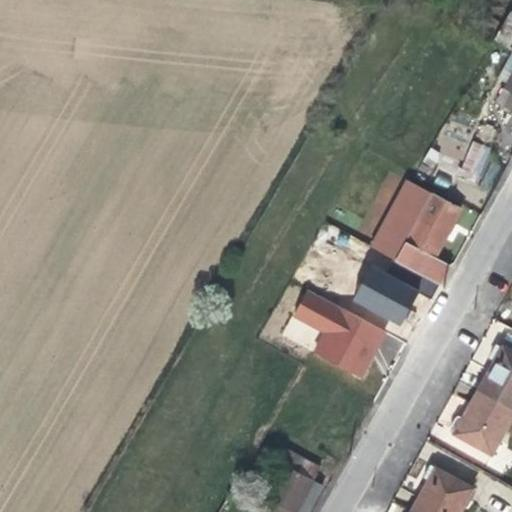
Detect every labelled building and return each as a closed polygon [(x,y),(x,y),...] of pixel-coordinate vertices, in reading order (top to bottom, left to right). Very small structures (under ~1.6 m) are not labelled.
[(495,38),(509,46),(511,40),(511,12),(510,11),(495,38)] [(503,105),(511,110),(511,73),(503,90),(510,93),(503,105)] [(458,174),(477,182),(491,148),(473,140),(458,174)] [(370,247),(396,260),(405,243),(431,194),(406,180),(370,247)] [(431,194),(405,243),(434,258),(446,235),(460,209),(431,194)] [(434,258),(405,243),(396,260),(440,284),(449,267),(434,258)] [(355,301),(400,324),(409,306),(417,291),(371,268),(355,301)] [(307,290),(294,315),(326,332),(314,353),(359,378),(372,354),(368,352),(372,345),(376,347),(385,331),(307,290)] [(511,408),(511,349),(503,345),(502,346),(497,344),(489,358),(494,361),(488,371),(478,389),(511,408)] [(375,349),(376,347),(372,345),(368,352),(372,354),(375,349)] [(492,455),(511,418),(511,408),(478,389),(469,406),(462,418),(457,416),(449,431),(492,455)] [(264,511),(296,511),(308,491),(321,468),(281,446),(274,459),(287,466),(262,511),(264,511)] [(412,511),(460,511),(474,488),(431,464),(424,477),(429,480),(422,492),(412,511)]
